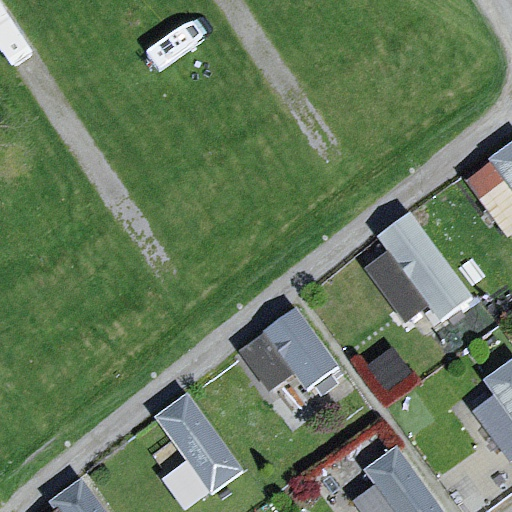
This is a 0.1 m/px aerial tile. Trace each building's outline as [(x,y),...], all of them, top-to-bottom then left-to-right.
[(511,144),(494,158),(511,182),(511,144)] [(467,292),(410,215),(382,235),(413,276),(440,313),(467,292)] [(333,365),(297,313),(269,332),(283,351),(306,384),(333,365)] [(511,365),(492,380),(511,408),(511,365)] [(240,468),(189,397),(161,417),(190,458),(212,488),(240,468)] [(442,511),(398,451),(372,470),(400,509),(401,511),(442,511)] [(105,511),(83,481),(55,500),(63,511),(105,511)]
